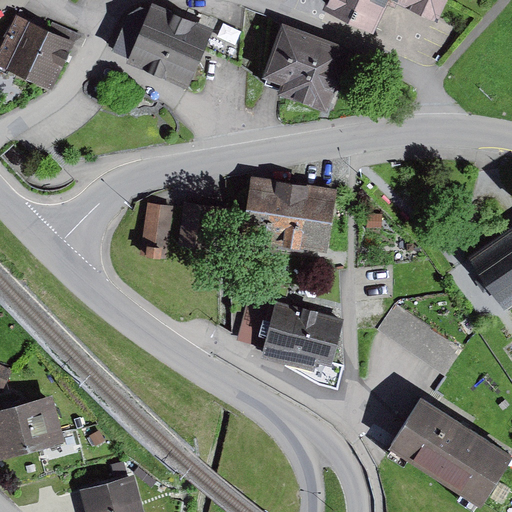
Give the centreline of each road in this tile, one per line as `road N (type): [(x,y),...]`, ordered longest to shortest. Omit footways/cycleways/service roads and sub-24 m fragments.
road 1 (tertiary): [(52,252),(103,200),(144,177),(395,133),(449,131)]
road 2 (tertiary): [(297,428),(153,339),(52,252)]
road 3 (residential): [(449,131),(427,91),(403,69),(241,0)]
road 4 (residential): [(135,0),(120,5),(62,96),(0,133)]
